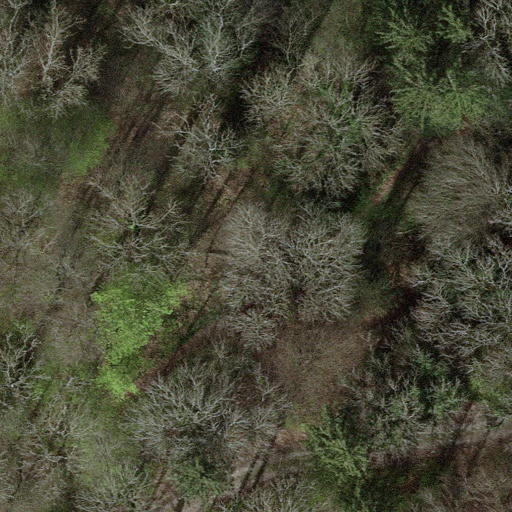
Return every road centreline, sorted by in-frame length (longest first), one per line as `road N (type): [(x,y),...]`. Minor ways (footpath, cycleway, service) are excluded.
road 1 (track): [(511,424),(248,462),(159,511)]
road 2 (track): [(255,0),(290,27),(439,0)]
